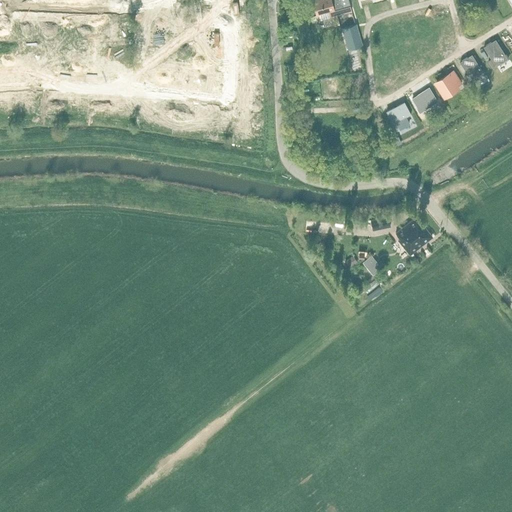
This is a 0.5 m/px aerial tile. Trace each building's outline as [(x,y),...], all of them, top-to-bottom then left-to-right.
[(319,21),(337,15),(351,11),(348,0),(314,0),(313,0),(319,21)] [(212,21),(210,5),(197,7),(199,23),(212,21)] [(18,18),(27,19),(28,12),(19,10),(18,18)] [(125,38),(124,15),(116,15),(117,38),(125,38)] [(363,45),(356,23),(339,29),(346,50),(363,45)] [(176,43),(193,44),(193,35),(176,34),(176,43)] [(492,58),(489,60),(494,68),(509,58),(504,51),(496,39),(484,46),(492,58)] [(156,55),(163,56),(165,43),(158,42),(156,55)] [(11,47),(2,48),(2,61),(11,61),(11,47)] [(485,74),(480,66),(472,54),(460,61),(468,74),(465,75),(470,83),(485,74)] [(171,60),(171,83),(189,83),(189,60),(171,60)] [(9,78),(23,78),(22,64),(3,65),(4,72),(9,72),(9,78)] [(454,69),(434,82),(443,95),(459,85),(462,82),(454,69)] [(160,78),(162,78),(164,72),(155,70),(152,84),(159,86),(160,78)] [(437,100),(429,88),(413,99),(420,111),(437,100)] [(0,98),(11,99),(11,90),(0,90),(0,98)] [(171,97),(170,104),(159,104),(159,111),(182,111),(182,97),(171,97)] [(190,99),(190,111),(196,111),(196,114),(204,114),(203,99),(190,99)] [(211,120),(225,120),(225,107),(219,107),(219,100),(212,100),(211,120)] [(87,117),(96,117),(96,102),(87,102),(87,117)] [(405,104),(388,112),(392,120),(395,119),(399,127),(409,123),(405,114),(409,112),(405,104)] [(390,225),(388,216),(371,220),(373,230),(391,227),(390,225)] [(412,252),(432,236),(416,217),(396,233),(401,239),(399,240),(412,256),(414,254),(412,252)] [(372,255),(363,262),(373,274),(382,267),(372,255)] [(353,256),(346,261),(350,267),(357,262),(353,256)]
